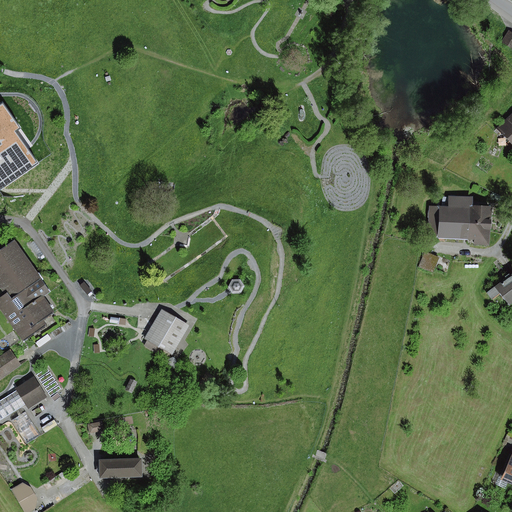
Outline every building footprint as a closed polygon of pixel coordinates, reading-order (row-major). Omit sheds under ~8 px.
[(511,50),(511,33),(509,31),(501,43),(511,50)] [(2,104),(0,105),(0,190),(39,164),(28,149),(33,145),(2,104)] [(511,113),(495,129),(511,148),(511,113)] [(444,206),(437,205),(436,237),(467,240),(467,244),(487,245),(488,206),(470,205),(471,197),(446,197),(444,206)] [(12,241),(0,249),(0,288),(3,294),(0,295),(0,311),(22,342),(46,326),(41,320),(52,313),(41,298),(49,292),(12,241)] [(439,259),(425,253),(419,267),(433,273),(439,259)] [(511,274),(486,293),(490,299),(498,293),(508,306),(511,302),(511,274)] [(196,326),(165,305),(147,338),(179,355),(196,326)] [(0,356),(0,379),(20,366),(9,350),(0,356)] [(174,357),(166,360),(170,370),(178,367),(174,357)] [(34,377),(16,389),(17,390),(0,400),(0,420),(25,405),(28,409),(46,398),(34,377)] [(130,379),(125,390),(132,393),(137,382),(130,379)] [(34,428),(27,412),(15,418),(23,433),(34,428)] [(511,447),(498,480),(511,486),(511,447)] [(146,458),(104,459),(105,478),(147,478),(146,458)] [(25,483),(14,489),(27,511),(32,511),(36,511),(40,502),(32,489),(25,483)]
